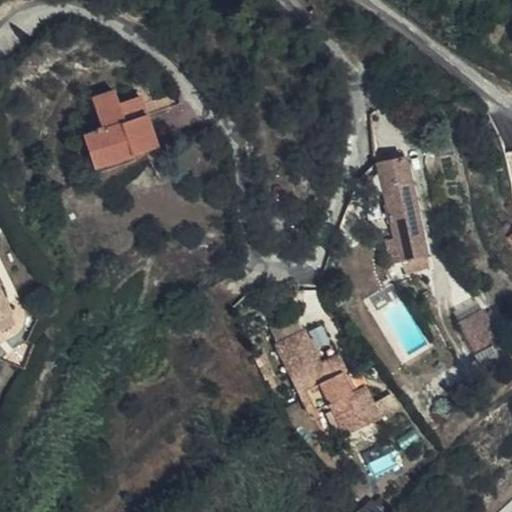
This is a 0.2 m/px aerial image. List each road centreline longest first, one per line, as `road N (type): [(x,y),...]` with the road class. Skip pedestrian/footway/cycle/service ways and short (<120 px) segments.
road 1 (residential): [(11,30),(70,10),(134,34),(209,92),(244,138),(244,227),(267,281),(309,270),(352,169),(358,80),(289,0)]
road 2 (residential): [(374,0),(511,107)]
